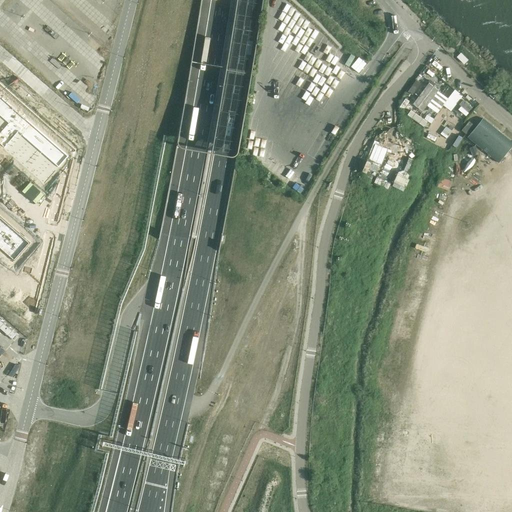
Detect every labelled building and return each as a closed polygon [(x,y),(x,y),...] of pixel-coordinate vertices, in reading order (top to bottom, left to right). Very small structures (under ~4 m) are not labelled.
[(359,57),(352,66),(360,72),(367,63),(359,57)] [(407,98),(399,107),(426,128),(434,117),(428,113),(426,115),(423,113),(429,106),(438,113),(444,104),(452,110),(464,95),(455,89),(448,97),(441,92),(448,83),(436,74),(414,103),(407,98)] [(457,108),(467,115),(473,106),(464,99),(457,108)] [(468,138),(482,149),(499,163),(508,152),(511,147),(511,142),(483,119),(468,138)] [(469,135),(476,126),(469,121),(463,130),(469,135)] [(373,142),(363,174),(374,178),(377,166),(389,170),(391,162),(384,160),(388,147),(373,142)] [(398,186),(395,193),(401,195),(416,160),(410,157),(404,171),(400,170),(394,184),(398,186)] [(15,334),(1,321),(0,322),(0,328),(12,339),(15,334)]
